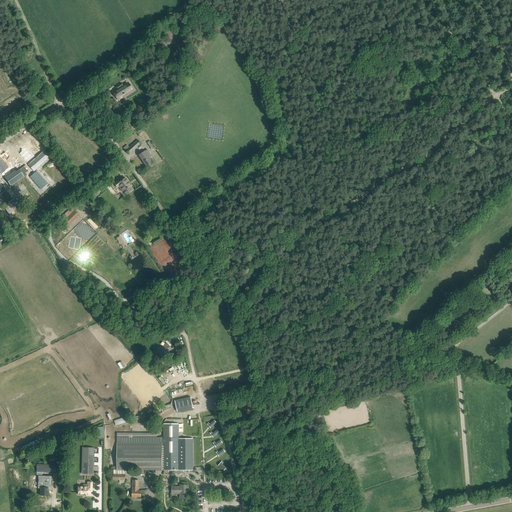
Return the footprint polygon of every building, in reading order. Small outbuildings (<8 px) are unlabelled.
[(116,90),(113,92),(118,100),(122,97),(121,96),(124,94),(123,92),(127,90),(127,91),(131,88),(127,83),(123,86),(121,84),(117,87),(118,89),(117,90),(116,90)] [(37,137),(33,133),(15,150),(34,171),(50,157),(44,151),(46,149),(37,137)] [(137,139),(131,145),(130,144),(128,146),(127,145),(123,148),(129,154),(141,143),(137,139)] [(152,156),(147,149),(139,155),(146,166),(151,162),(148,159),(152,156)] [(0,153),(0,171),(2,174),(9,168),(1,158),(2,157),(0,153)] [(15,171),(5,179),(9,182),(12,186),(14,189),(19,185),(17,183),(26,175),(25,173),(27,171),(23,166),(20,169),(16,172),(15,171)] [(47,184),(36,172),(30,177),(41,190),(47,184)] [(118,181),(114,183),(117,187),(119,186),(123,191),(123,192),(124,191),(126,194),(125,194),(126,195),(129,193),(129,194),(132,192),(131,191),(132,190),(130,187),(131,186),(125,178),(119,183),(118,181)] [(0,200),(3,204),(11,198),(5,192),(0,196),(0,200)] [(12,199),(3,206),(9,215),(18,208),(12,199)] [(75,211),(64,221),(67,225),(78,214),(75,211)] [(123,249),(128,245),(120,235),(115,239),(123,249)] [(89,260),(86,262),(93,269),(95,267),(89,260)] [(172,349),(167,343),(157,352),(163,358),(172,349)] [(178,412),(193,408),(191,397),(175,400),(178,412)] [(124,417),(113,420),(114,426),(125,423),(124,417)] [(218,423),(215,420),(209,426),(211,428),(218,423)] [(179,424),(163,424),(164,438),(163,470),(164,470),(174,470),(174,472),(175,474),(181,474),(182,472),(182,470),(193,470),(193,439),(179,439),(179,424)] [(218,429),(211,435),(214,438),(220,433),(218,429)] [(129,438),(117,438),(117,442),(117,470),(126,470),(126,471),(138,471),(138,475),(146,475),(146,471),(163,470),(164,438),(157,438),(133,438),(133,437),(157,437),(157,433),(117,433),(117,437),(129,437),(129,438)] [(221,439),(214,444),(216,447),(223,443),(221,439)] [(83,448),(82,466),(83,466),(87,466),(87,474),(92,474),(93,448),(83,448)] [(126,470),(113,470),(113,480),(126,480),(126,471),(126,470)] [(133,481),(132,493),(132,498),(137,498),(137,497),(141,497),(141,492),(139,492),(139,481),(133,481)] [(92,482),(87,482),(87,485),(83,484),(83,486),(78,486),(78,494),(86,495),(90,496),(90,492),(92,492),(92,482)] [(172,487),(172,488),(172,493),(180,494),(180,499),(188,499),(188,494),(188,485),(180,485),(180,487),(172,487)]
